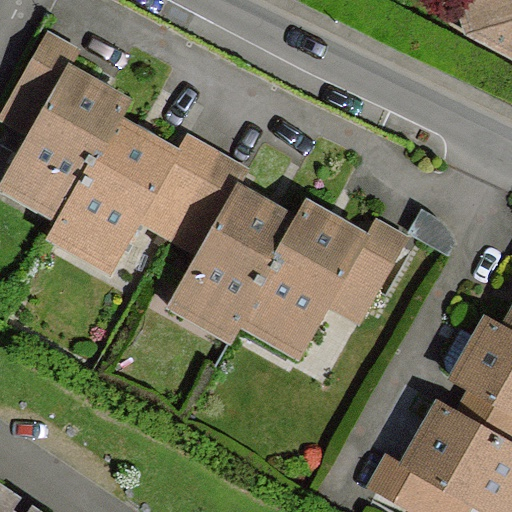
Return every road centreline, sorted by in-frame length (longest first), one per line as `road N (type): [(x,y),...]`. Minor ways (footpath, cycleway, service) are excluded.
road 1 (residential): [(22,0),(0,43),(0,448),(93,511)]
road 2 (unclassified): [(214,0),(511,151)]
